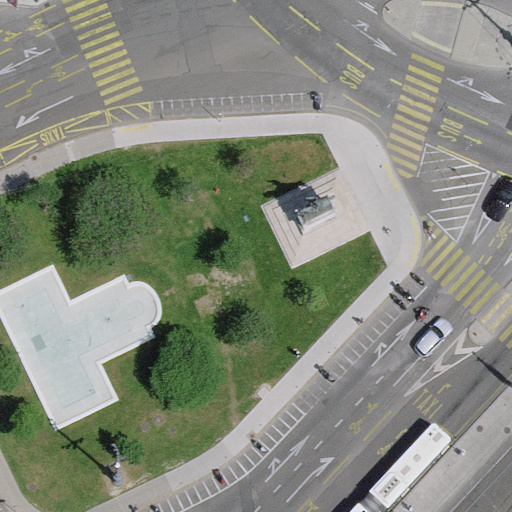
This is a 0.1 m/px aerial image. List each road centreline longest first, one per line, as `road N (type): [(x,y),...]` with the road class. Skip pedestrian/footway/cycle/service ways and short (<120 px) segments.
road 1 (tertiary): [(273,511),(511,221)]
road 2 (tertiary): [(280,0),(420,94),(511,132)]
road 3 (tertiary): [(241,0),(99,35),(0,78)]
